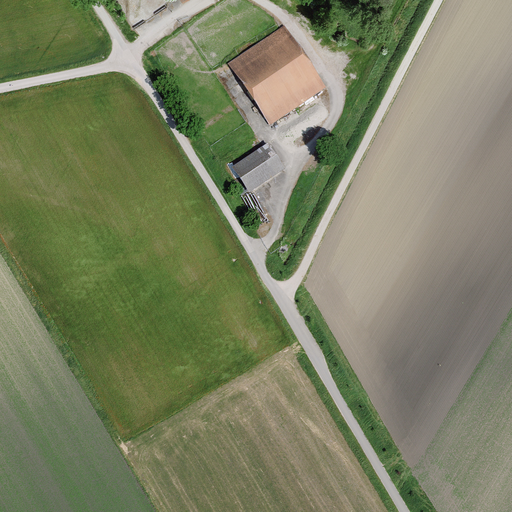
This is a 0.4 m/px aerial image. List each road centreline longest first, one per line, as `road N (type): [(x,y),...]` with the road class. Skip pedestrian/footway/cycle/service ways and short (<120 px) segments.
road 1 (unclassified): [(131,51),(410,511)]
road 2 (track): [(442,0),(288,301)]
